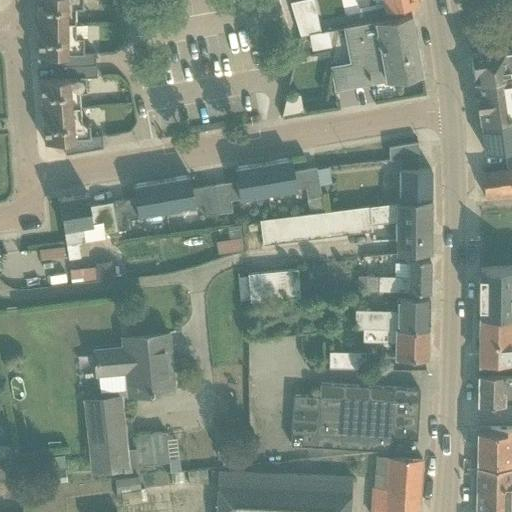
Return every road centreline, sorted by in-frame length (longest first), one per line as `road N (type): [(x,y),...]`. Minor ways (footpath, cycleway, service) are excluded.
road 1 (residential): [(30,181),(450,110)]
road 2 (tertiary): [(443,511),(450,110)]
road 3 (residential): [(30,181),(20,62),(6,28)]
